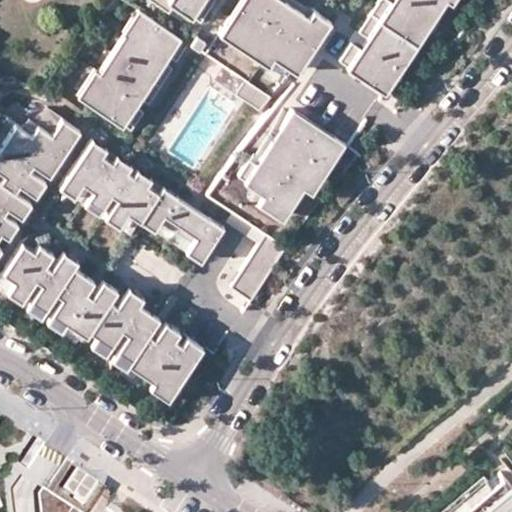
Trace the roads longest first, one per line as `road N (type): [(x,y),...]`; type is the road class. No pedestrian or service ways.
road 1 (residential): [(200,485),(296,318),(511,43)]
road 2 (residential): [(200,485),(0,356)]
